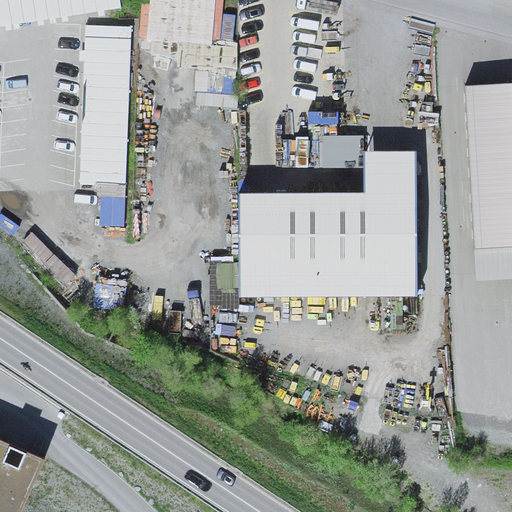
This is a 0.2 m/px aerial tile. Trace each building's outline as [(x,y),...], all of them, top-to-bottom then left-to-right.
[(123,0),(0,0),(0,23),(125,5),(123,0)] [(151,0),(151,38),(224,40),(224,0),(151,0)] [(129,182),(134,21),(87,20),(82,181),(129,182)] [(511,79),(465,83),(476,246),(511,243),(511,79)] [(324,162),(361,163),(363,131),(325,130),(324,162)] [(369,197),(237,200),(239,303),(422,299),(419,156),(368,157),(369,197)] [(127,192),(102,192),(101,234),(126,234),(127,192)] [(0,511),(21,511),(44,460),(0,440),(0,511)]
